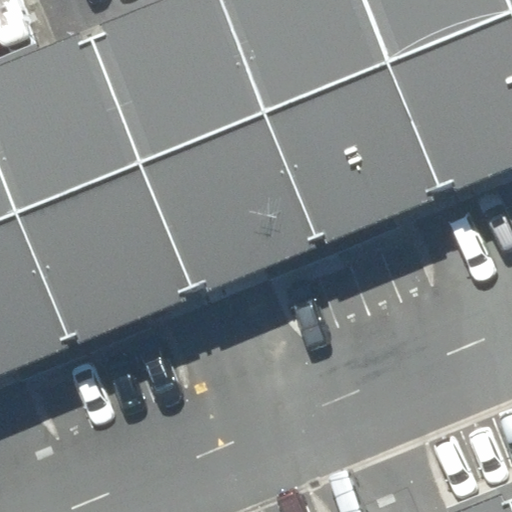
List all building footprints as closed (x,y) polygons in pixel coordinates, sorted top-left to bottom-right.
[(160,166),(284,116),(236,0),(194,0),(141,22),(107,35),(160,166)] [(236,0),(284,116),(408,65),(381,0),(236,0)] [(511,0),(381,0),(408,65),(511,23),(511,0)] [(495,183),(511,175),(511,23),(408,65),(462,196),(495,183)] [(0,128),(36,216),(160,166),(107,35),(82,46),(0,78),(0,128)] [(426,211),(462,196),(408,65),(284,116),(338,246),(426,211)] [(245,284),(338,246),(284,116),(160,166),(213,297),(245,284)] [(0,230),(36,216),(0,128),(0,230)] [(187,308),(213,297),(160,166),(36,216),(89,347),(187,308)] [(0,383),(89,347),(36,216),(0,230),(0,383)] [(511,511),(511,498),(477,511),(511,511)]
